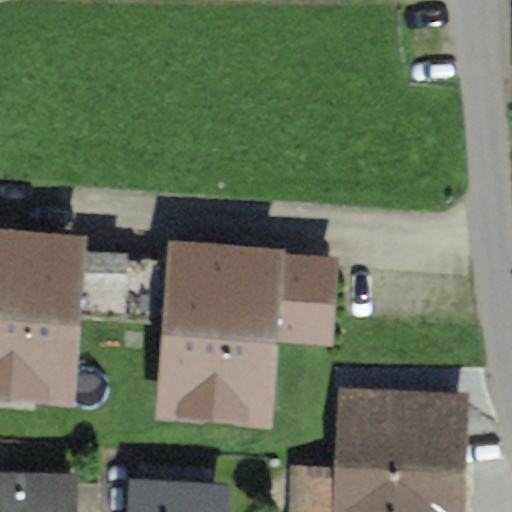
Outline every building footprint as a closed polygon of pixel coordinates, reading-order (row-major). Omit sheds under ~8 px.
[(75,252),(0,242),(0,381),(59,389),(75,252)] [(327,268),(188,257),(176,403),(262,410),(269,324),(322,328),(327,268)] [(458,511),(463,407),(361,403),(358,471),(300,469),(298,511),(458,511)] [(0,511),(62,511),(63,487),(0,485),(0,511)] [(218,511),(220,491),(154,486),(152,511),(218,511)]
